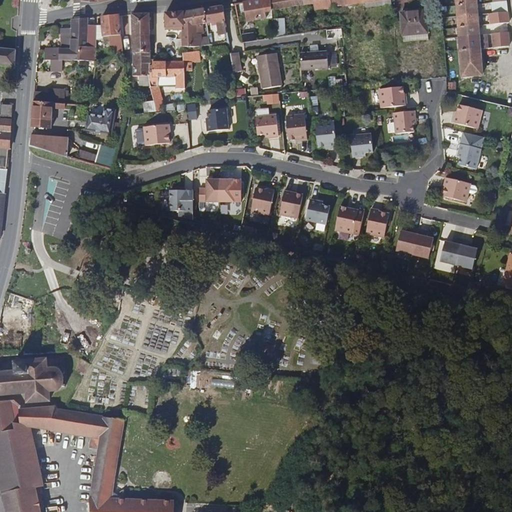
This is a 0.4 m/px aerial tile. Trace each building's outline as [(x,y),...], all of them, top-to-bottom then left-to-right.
[(272,0),(255,0),(244,2),(248,22),(274,18),(273,10),(272,0)] [(332,0),(272,0),(273,10),(306,6),(315,4),(316,11),(333,8),(332,0)] [(341,0),(332,0),(333,8),(342,7),(341,0)] [(476,0),(456,0),(462,77),(483,75),(481,48),(488,48),(487,34),(479,35),(476,0)] [(506,1),(495,2),(496,9),(507,8),(506,1)] [(225,5),(184,12),(184,27),(197,25),(227,20),(225,5)] [(508,22),(507,8),(496,9),(489,10),(491,24),(498,23),(508,22)] [(429,39),(426,10),(401,13),(404,41),(429,39)] [(184,12),(167,13),(167,31),(176,30),(176,31),(184,31),(184,46),(203,46),(203,34),(197,34),(197,25),(184,27),(184,12)] [(151,13),(134,14),(134,76),(138,76),(150,76),(151,76),(151,66),(151,64),(152,63),(152,55),(151,13)] [(122,15),(103,17),(104,26),(99,26),(99,47),(107,47),(107,42),(115,41),(115,45),(117,45),(118,55),(125,56),(122,15)] [(90,18),(72,20),(72,28),(63,29),(63,49),(47,49),(47,60),(52,60),(52,73),(64,73),(64,61),(98,61),(99,47),(99,26),(90,25),(90,18)] [(343,28),(328,30),(330,39),(344,36),(343,28)] [(508,32),(496,33),(493,33),(494,47),(498,47),(509,45),(508,32)] [(244,35),(245,43),(256,41),(255,33),(244,35)] [(0,64),(16,66),(17,50),(0,48),(0,64)] [(159,113),(168,112),(166,103),(165,103),(160,86),(160,82),(160,77),(178,77),(178,82),(178,89),(187,89),(187,71),(195,70),(194,63),(202,61),(201,51),(185,54),(185,62),(155,62),(155,66),(151,66),(151,76),(150,76),(152,82),(155,99),(159,113)] [(302,53),(303,69),(330,67),(329,51),(302,53)] [(240,52),(232,53),(235,72),(243,71),(240,52)] [(282,85),(277,53),(258,56),(264,88),(282,85)] [(403,87),(379,90),(381,108),(406,106),(406,98),(404,98),(403,87)] [(37,92),(36,101),(66,104),(67,104),(68,91),(51,89),(51,94),(37,92)] [(178,104),(187,103),(187,93),(178,93),(178,104)] [(279,93),(264,95),(264,101),(268,100),(269,105),(280,103),(279,93)] [(150,114),(159,113),(155,99),(148,101),(150,114)] [(35,101),(33,126),(53,127),(54,108),(66,109),(66,104),(36,101),(35,101)] [(175,112),(174,105),(174,102),(166,103),(168,112),(175,112)] [(12,132),(14,105),(3,104),(0,132),(12,132)] [(195,104),(187,105),(188,119),(197,118),(195,104)] [(454,115),(453,123),(478,128),(482,110),(458,105),(456,115),(454,115)] [(112,134),(117,110),(106,109),(105,116),(90,114),(87,130),(112,134)] [(206,120),(207,133),(228,131),(226,110),(208,112),(209,119),(206,120)] [(416,124),(414,111),(393,113),(395,134),(414,132),(413,124),(416,124)] [(265,138),(278,136),(276,115),(255,117),(257,135),(265,134),(265,138)] [(300,141),(307,141),(305,115),(286,117),(289,141),(299,140),(300,141)] [(329,148),(337,147),(334,122),(315,124),(318,148),(329,147),(329,148)] [(169,125),(144,128),(144,130),(136,130),(138,146),(145,145),(145,147),(169,144),(168,134),(170,133),(169,125)] [(8,181),(12,132),(0,132),(0,131),(0,235),(2,235),(8,181)] [(484,137),(463,132),(457,157),(460,157),(458,165),(476,169),(484,137)] [(350,136),(353,157),(365,156),(365,153),(373,152),(371,134),(350,136)] [(33,135),(32,145),(69,157),(70,138),(33,135)] [(114,169),(118,149),(102,145),(99,155),(96,164),(114,169)] [(80,160),(96,164),(99,155),(81,150),(80,160)] [(471,184),(446,178),(444,186),(445,186),(443,196),(466,202),(468,192),(470,184),(471,184)] [(220,202),(220,180),(206,180),(206,189),(199,189),(199,202),(220,202)] [(234,180),(220,180),(220,202),(241,202),(241,189),(234,189),(234,180)] [(470,184),(468,192),(473,193),(477,191),(477,188),(475,185),(470,184)] [(269,216),(275,191),(267,190),(266,191),(256,189),(251,212),(269,216)] [(293,191),(285,190),(280,215),(298,219),(303,195),(292,193),(293,191)] [(193,212),(193,199),(186,199),(186,191),(170,192),(170,212),(193,212)] [(323,202),(310,200),(306,220),(326,225),(330,207),(322,205),(323,202)] [(340,207),(335,230),(359,235),(365,210),(351,208),(351,209),(340,207)] [(371,209),(366,234),(384,238),(389,214),(379,212),(379,210),(371,209)] [(413,255),(419,229),(412,227),(410,233),(401,231),(396,251),(413,255)] [(426,231),(419,229),(413,255),(429,259),(434,239),(424,236),(426,231)] [(456,265),(463,239),(456,238),(454,244),(445,241),(440,262),(456,265)] [(470,241),(463,239),(456,265),(473,269),(478,249),(468,247),(470,241)] [(305,369),(323,370),(323,354),(306,354),(305,369)] [(0,373),(0,394),(29,392),(30,402),(51,399),(51,391),(58,390),(61,388),(62,386),(63,384),(63,381),(64,376),(64,370),(63,357),(30,360),(17,362),(18,372),(0,373)] [(175,511),(176,502),(125,500),(114,499),(116,485),(123,438),(126,420),(125,420),(65,410),(56,409),(56,406),(22,409),(22,406),(14,400),(0,401),(0,433),(16,429),(16,426),(30,428),(100,438),(91,498),(92,511),(175,511)] [(0,433),(0,475),(3,489),(33,483),(41,480),(30,428),(16,426),(16,429),(0,433)] [(39,511),(33,483),(3,489),(7,511),(39,511)]
